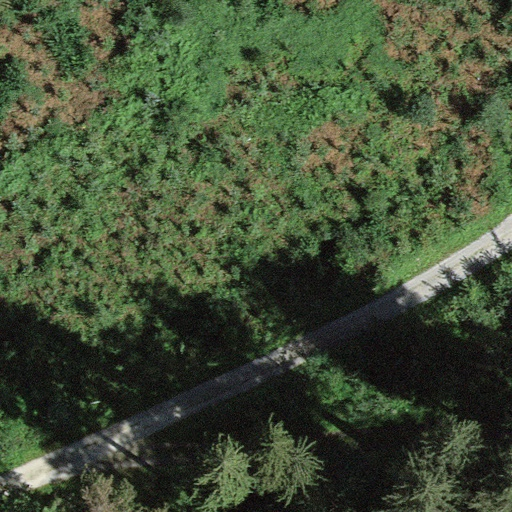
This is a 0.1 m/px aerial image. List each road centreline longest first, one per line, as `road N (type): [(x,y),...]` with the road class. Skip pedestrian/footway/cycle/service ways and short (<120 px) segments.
road 1 (track): [(0,496),(158,438),(511,242)]
road 2 (track): [(158,438),(292,472),(511,471)]
